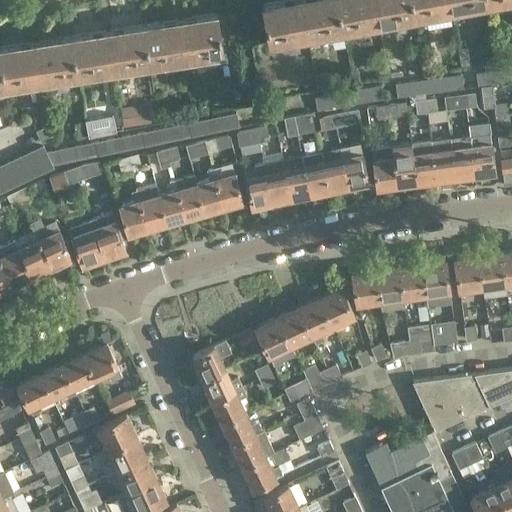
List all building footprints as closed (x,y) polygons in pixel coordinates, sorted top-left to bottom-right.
[(307,33),(300,0),(276,0),(263,3),(269,40),(307,33)] [(343,27),(337,0),(300,0),(307,33),(343,27)] [(379,20),(374,0),(337,0),(343,27),(379,20)] [(412,0),(374,0),(379,20),(415,14),(412,0)] [(449,0),(412,0),(415,14),(451,8),(449,0)] [(180,19),(185,55),(222,50),(217,13),(180,19)] [(185,55),(180,19),(143,24),(149,61),(185,55)] [(143,24),(107,30),(113,66),(149,61),(143,24)] [(107,30),(71,35),(77,72),(113,66),(107,30)] [(71,35),(35,41),(40,78),(77,72),(71,35)] [(35,41),(0,46),(0,55),(4,83),(40,78),(35,41)] [(462,68),(471,67),(469,55),(460,56),(462,68)] [(501,68),(503,82),(511,81),(509,67),(501,68)] [(494,83),(503,82),(501,68),(493,69),(494,83)] [(484,70),(486,85),(493,84),(493,83),(494,83),(493,69),(484,70)] [(481,85),(486,85),(484,70),(476,71),(478,86),(481,85)] [(454,74),(456,89),(464,88),(462,73),(454,74)] [(447,90),(456,89),(454,74),(445,75),(447,90)] [(437,76),(439,91),(447,90),(445,75),(437,76)] [(436,92),(439,91),(437,76),(429,77),(431,92),(436,92)] [(422,93),(425,93),(431,92),(429,77),(420,78),(422,93)] [(414,95),(422,93),(420,78),(412,80),(414,95)] [(404,81),(406,96),(414,95),(412,80),(404,81)] [(397,97),(406,96),(404,81),(395,82),(397,97)] [(372,85),(375,100),(383,98),(381,84),(372,85)] [(496,105),(495,102),(493,84),(486,85),(481,85),(484,107),(494,105),(496,105)] [(367,101),(375,100),(372,85),(364,86),(367,101)] [(356,88),(358,103),(367,101),(364,86),(356,88)] [(350,104),(358,103),(356,88),(348,89),(350,104)] [(339,91),(342,106),(350,104),(348,89),(339,91)] [(334,107),(342,106),(339,91),(331,92),(334,107)] [(465,92),(467,106),(477,105),(475,91),(465,92)] [(323,94),(325,109),(334,107),(331,92),(323,94)] [(444,95),(446,108),(467,106),(465,92),(444,95)] [(317,110),(325,109),(323,94),(315,95),(317,110)] [(427,97),(428,111),(438,110),(436,96),(427,97)] [(417,113),(428,111),(427,97),(426,97),(415,99),(417,113)] [(388,103),(390,116),(408,113),(406,101),(388,103)] [(496,105),(494,105),(495,114),(496,114),(509,112),(508,101),(495,102),(496,105)] [(147,102),(119,106),(122,124),(149,120),(147,102)] [(366,107),(368,119),(390,116),(388,103),(366,107)] [(335,112),(337,126),(361,121),(358,107),(335,112)] [(229,113),(232,128),(240,126),(237,111),(229,113)] [(294,115),(298,133),(317,129),(314,111),(294,115)] [(114,112),(85,118),(89,135),(117,129),(114,112)] [(326,128),(337,126),(335,112),(323,114),(326,128)] [(496,114),(497,122),(511,121),(510,112),(509,112),(496,114)] [(224,129),(232,128),(229,113),(221,114),(224,129)] [(216,131),(224,129),(221,114),(213,116),(216,131)] [(287,135),(298,133),(294,115),(287,116),(288,121),(285,121),(287,135)] [(205,118),(208,132),(216,131),(213,116),(205,118)] [(197,119),(200,134),(208,132),(205,118),(197,119)] [(193,136),(200,134),(197,119),(189,121),(193,136)] [(181,123),(185,137),(193,136),(189,121),(181,123)] [(475,174),(496,171),(490,121),(469,124),(470,135),(475,174)] [(498,134),(511,132),(510,122),(497,124),(498,134)] [(176,139),(185,137),(181,123),(173,124),(176,139)] [(169,140),(176,139),(173,124),(166,126),(169,140)] [(257,127),(260,141),(270,139),(267,125),(257,127)] [(158,127),(161,142),(169,140),(166,126),(158,127)] [(150,129),(153,144),(161,142),(158,127),(150,129)] [(240,145),(260,141),(257,127),(237,131),(240,145)] [(145,145),(153,144),(150,129),(142,131),(145,145)] [(134,132),(137,147),(145,145),(142,131),(134,132)] [(126,134),(129,148),(137,147),(134,132),(126,134)] [(204,139),(208,152),(234,145),(231,134),(227,132),(204,139)] [(511,135),(511,132),(498,134),(499,145),(511,143),(511,135)] [(121,150),(129,148),(126,134),(118,136),(121,150)] [(451,137),(456,176),(475,174),(470,135),(451,137)] [(110,137),(113,152),(121,150),(118,136),(110,137)] [(456,176),(451,137),(451,136),(436,138),(436,139),(432,139),(436,178),(456,176)] [(102,139),(105,153),(113,152),(110,137),(102,139)] [(97,155),(105,153),(102,139),(94,140),(97,155)] [(190,157),(208,152),(204,139),(186,144),(189,157),(190,157)] [(432,139),(412,141),(417,181),(436,178),(432,139)] [(86,142),(89,156),(97,155),(94,140),(86,142)] [(340,145),(349,185),(369,181),(361,141),(340,145)] [(417,181),(412,141),(393,143),(393,144),(398,183),(417,181)] [(79,144),(81,158),(89,156),(86,142),(79,144)] [(73,160),(81,158),(79,144),(71,145),(73,160)] [(167,147),(170,161),(180,157),(177,144),(167,147)] [(373,147),(377,185),(398,183),(393,144),(387,145),(388,154),(381,155),(380,147),(373,147)] [(33,150),(43,172),(54,166),(53,164),(47,150),(44,145),(33,150)] [(63,147),(66,161),(73,160),(71,145),(63,147)] [(329,189),(349,185),(340,145),(321,149),(329,189)] [(55,149),(58,163),(66,161),(63,147),(55,149)] [(170,161),(167,147),(156,150),(161,167),(171,165),(170,161)] [(53,164),(58,163),(55,149),(47,150),(53,164)] [(310,193),(329,189),(321,149),(302,153),(310,193)] [(21,156),(32,177),(43,172),(33,150),(21,156)] [(128,155),(131,168),(142,165),(138,152),(128,155)] [(291,197),(310,193),(302,153),(297,154),(299,165),(285,168),(291,197)] [(121,171),(131,168),(128,155),(118,157),(121,171)] [(20,183),(32,177),(21,156),(10,161),(20,183)] [(264,162),(272,200),(291,197),(285,168),(283,158),(264,162)] [(511,158),(502,159),(504,182),(511,181),(511,158)] [(78,180),(88,176),(103,171),(100,160),(84,163),(73,167),(78,180)] [(0,165),(0,169),(9,188),(20,183),(10,161),(0,165)] [(223,206),(242,200),(232,161),(217,166),(212,167),(223,206)] [(252,205),(272,200),(264,162),(254,164),(256,174),(246,176),(252,205)] [(73,167),(63,170),(68,183),(78,180),(73,167)] [(223,206),(212,167),(207,168),(210,178),(196,182),(204,211),(223,206)] [(0,191),(9,188),(0,169),(0,191)] [(185,216),(204,211),(196,182),(193,172),(174,178),(185,216)] [(173,189),(158,193),(166,221),(185,216),(174,178),(170,179),(173,189)] [(17,189),(23,202),(32,198),(26,185),(17,189)] [(137,188),(148,227),(166,221),(158,193),(158,192),(149,195),(147,189),(143,190),(142,187),(137,188)] [(148,227),(137,188),(133,189),(136,199),(120,203),(128,232),(148,227)] [(13,207),(23,202),(17,189),(7,194),(13,207)] [(102,256),(125,248),(112,211),(91,218),(96,230),(93,231),(96,239),(100,240),(104,250),(101,251),(102,256)] [(40,216),(30,221),(34,229),(35,229),(35,230),(41,242),(40,243),(43,249),(47,249),(52,260),(48,262),(51,266),(73,257),(55,218),(44,224),(40,216)] [(84,263),(102,256),(101,251),(104,250),(100,240),(96,239),(93,231),(96,230),(91,218),(71,225),(84,263)] [(15,238),(32,275),(51,266),(48,262),(52,260),(47,249),(43,249),(40,243),(41,242),(35,230),(35,229),(34,229),(15,238)] [(12,284),(32,275),(15,238),(14,238),(14,239),(0,245),(0,256),(1,260),(0,260),(0,261),(2,267),(7,267),(12,278),(8,280),(9,283),(12,284)] [(511,249),(502,251),(506,282),(511,281),(511,249)] [(506,282),(502,251),(479,254),(483,285),(506,282)] [(483,285),(479,254),(456,257),(460,288),(483,285)] [(0,289),(12,284),(9,283),(8,280),(12,278),(7,267),(2,267),(0,261),(0,260),(1,260),(0,256),(0,289)] [(446,259),(422,262),(426,293),(428,304),(452,301),(450,289),(446,259)] [(426,293),(422,262),(399,265),(404,296),(426,293)] [(381,306),(405,303),(404,296),(399,265),(377,268),(381,299),(380,299),(381,306)] [(381,299),(377,268),(353,271),(357,302),(380,299),(381,299)] [(320,297),(333,325),(354,315),(341,287),(320,297)] [(315,343),(325,338),(321,330),(333,325),(320,297),(299,307),(312,335),(315,343)] [(312,335),(299,307),(278,316),(291,344),(312,335)] [(272,359),(282,355),(279,350),(291,344),(278,316),(256,326),(269,354),(272,359)] [(455,327),(454,319),(431,322),(434,343),(457,340),(455,327)] [(409,338),(411,352),(434,349),(434,343),(431,322),(408,325),(409,338)] [(480,324),(482,336),(489,335),(488,323),(480,324)] [(475,324),(465,325),(466,338),(476,337),(475,324)] [(504,340),(511,338),(511,324),(502,326),(504,340)] [(255,336),(251,327),(239,333),(243,342),(255,336)] [(400,354),(411,352),(409,338),(390,341),(394,356),(400,354)] [(204,378),(226,367),(220,354),(231,349),(226,340),(193,355),(204,378)] [(111,379),(122,374),(107,342),(84,353),(95,375),(107,369),(111,379)] [(381,342),(371,346),(377,358),(386,354),(381,342)] [(357,353),(362,365),(372,361),(366,349),(357,353)] [(95,375),(84,353),(63,363),(73,385),(76,391),(98,381),(95,375)] [(259,378),(272,372),(268,361),(254,367),(259,378)] [(76,391),(73,385),(63,363),(41,373),(51,395),(64,389),(67,396),(76,391)] [(327,367),(333,379),(342,374),(336,363),(327,367)] [(412,379),(435,429),(489,403),(511,392),(511,366),(474,371),(412,379)] [(214,399),(243,386),(238,375),(231,378),(226,367),(204,378),(214,399)] [(324,383),(333,379),(327,367),(318,371),(324,383)] [(272,372),(259,378),(263,386),(276,380),(272,372)] [(42,407),(39,401),(51,395),(41,373),(18,384),(29,406),(29,405),(32,412),(42,407)] [(289,396),(290,399),(300,394),(294,382),(284,387),(286,391),(289,396)] [(0,391),(4,400),(16,395),(11,386),(0,390),(0,391)] [(243,386),(214,399),(224,421),(246,411),(240,398),(247,394),(243,386)] [(129,389),(107,399),(112,411),(134,401),(129,389)] [(289,396),(286,391),(275,396),(278,401),(289,396)] [(309,396),(296,402),(304,418),(293,423),(300,438),(323,427),(309,396)] [(84,409),(90,422),(100,418),(94,404),(84,409)] [(81,426),(90,422),(84,409),(75,413),(81,426)] [(251,422),(246,411),(224,421),(234,443),(256,432),(263,427),(259,419),(251,422)] [(109,448),(137,435),(127,414),(99,427),(109,448)] [(20,436),(32,430),(28,420),(15,426),(20,436)] [(500,429),(506,446),(511,443),(511,425),(511,424),(500,429)] [(50,425),(40,429),(46,443),(56,438),(50,425)] [(244,464),(266,454),(275,450),(264,427),(263,427),(256,432),(234,443),(244,464)] [(495,451),(506,446),(500,429),(488,435),(495,451)] [(32,430),(20,436),(30,458),(41,452),(43,451),(32,430)] [(381,444),(364,452),(392,511),(456,511),(468,507),(432,431),(385,453),(381,444)] [(118,469),(146,456),(137,435),(109,448),(114,458),(102,464),(106,474),(118,468),(118,469)] [(55,445),(60,456),(61,455),(64,462),(76,456),(68,439),(55,445)] [(334,449),(329,440),(317,445),(322,454),(334,449)] [(459,467),(482,456),(475,441),(452,451),(459,467)] [(47,476),(59,470),(49,448),(43,451),(41,452),(42,453),(30,458),(36,472),(43,468),(47,476)] [(272,466),(266,454),(244,464),(254,487),(284,473),(278,463),(272,466)] [(156,476),(146,456),(118,469),(128,489),(156,476)] [(331,474),(343,469),(339,460),(327,465),(331,474)] [(75,489),(88,483),(80,466),(67,472),(75,489)] [(59,470),(47,476),(51,486),(64,480),(59,470)] [(166,498),(156,476),(128,489),(138,511),(166,498)] [(511,511),(511,476),(496,484),(508,511),(511,511)] [(88,483),(75,489),(85,509),(102,501),(96,488),(92,490),(88,483)] [(287,511),(299,507),(298,505),(294,495),(289,484),(266,494),(274,511),(287,511)] [(508,511),(496,484),(471,496),(479,511),(508,511)] [(0,511),(19,511),(11,493),(3,496),(0,497),(0,511)] [(347,510),(360,505),(355,495),(343,501),(347,510)] [(181,511),(176,502),(154,511),(181,511)] [(310,511),(306,502),(298,505),(299,507),(287,511),(310,511)]
